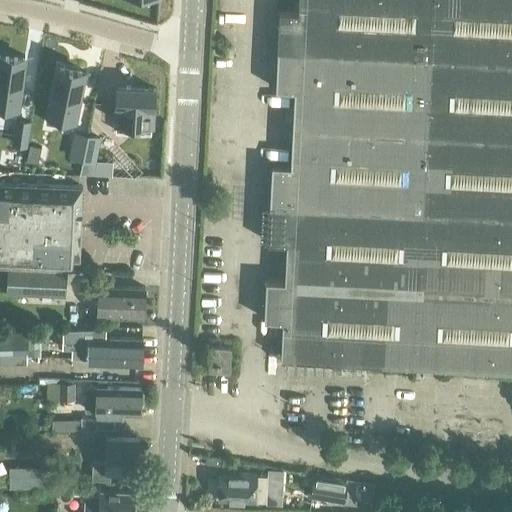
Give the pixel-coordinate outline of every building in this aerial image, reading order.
[(280,12),(278,51),(511,62),(511,0),(299,0),(299,13),(280,12)] [(511,62),(278,51),(276,90),(295,91),(291,166),(272,165),(270,204),(511,216),(511,62)] [(0,54),(0,111),(17,114),(25,58),(0,54)] [(58,65),(46,121),(73,127),(85,71),(58,65)] [(118,85),(116,131),(137,132),(137,131),(151,132),(151,123),(152,123),(154,87),(118,85)] [(18,119),(14,143),(26,144),(30,121),(18,119)] [(76,133),(71,156),(83,158),(88,135),(76,133)] [(88,135),(83,158),(94,161),(99,137),(88,135)] [(0,183),(0,267),(79,270),(80,256),(82,213),(81,213),(83,187),(0,183)] [(511,216),(270,204),(268,243),(287,244),(285,281),(266,280),(264,320),(283,321),(281,359),(511,371),(511,216)] [(34,298),(34,296),(35,272),(7,271),(6,296),(34,298)] [(35,272),(34,296),(64,297),(65,273),(35,272)] [(110,315),(110,316),(144,317),(145,289),(111,288),(99,288),(98,315),(110,315)] [(109,341),(106,341),(106,329),(63,331),(62,348),(72,349),(72,358),(88,358),(88,353),(97,353),(109,354),(108,366),(141,366),(143,341),(109,340),(109,341)] [(0,358),(13,358),(13,333),(0,333),(0,358)] [(210,348),(209,370),(229,371),(230,348),(210,348)] [(50,400),(55,400),(75,401),(75,385),(50,384),(50,400)] [(95,414),(106,415),(139,415),(140,390),(87,388),(86,413),(95,413),(95,414)] [(81,419),(81,422),(53,423),(53,433),(96,432),(96,430),(115,430),(115,420),(81,419)] [(111,481),(111,475),(137,476),(138,441),(106,440),(105,462),(93,462),(92,481),(111,481)] [(267,480),(283,481),(284,469),(268,469),(267,477),(267,480)] [(267,491),(267,480),(267,477),(256,477),(257,474),(237,474),(237,476),(222,475),(221,485),(217,487),(217,496),(220,498),(220,500),(255,502),(256,490),(267,491)] [(312,498),(343,503),(347,483),(315,477),(312,498)] [(74,496),(85,497),(84,511),(135,511),(137,503),(133,499),(134,497),(134,494),(101,492),(102,488),(74,488),(74,496)]
